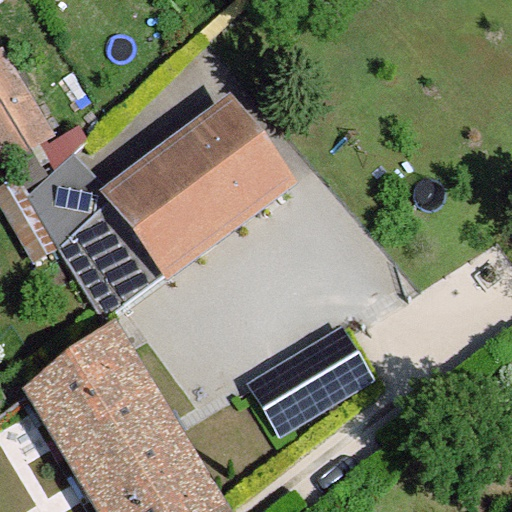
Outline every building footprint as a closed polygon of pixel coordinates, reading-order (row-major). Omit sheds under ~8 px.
[(55,138),(1,51),(0,51),(0,160),(5,169),(55,138)] [(108,193),(102,197),(109,206),(166,283),(293,189),(229,103),(108,193)] [(102,197),(108,193),(74,157),(28,199),(59,254),(109,206),(102,197)] [(227,511),(115,327),(22,396),(90,511),(227,511)] [(344,331),(248,388),(278,440),(375,383),(344,331)]
